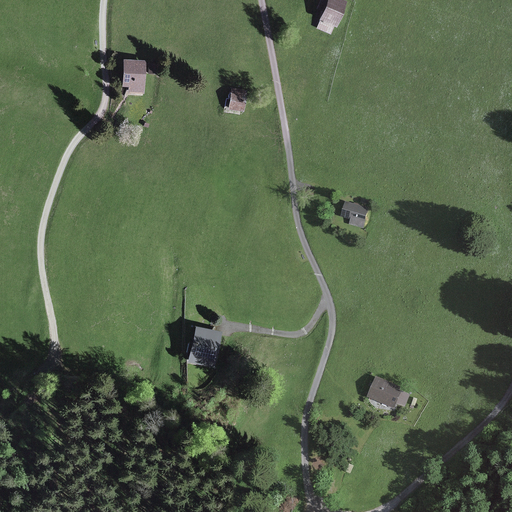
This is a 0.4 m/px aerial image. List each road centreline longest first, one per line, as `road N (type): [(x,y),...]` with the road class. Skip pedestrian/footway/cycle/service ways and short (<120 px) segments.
road 1 (track): [(322,511),(310,494),(306,437),(330,346),(330,300),(300,227),(265,0)]
road 2 (track): [(107,0),(105,107),(75,142),(49,202),(42,246),(54,316),(51,365)]
road 3 (track): [(511,391),(473,436),(380,511)]
road 4 (track): [(330,300),(309,331),(294,337),(216,325)]
